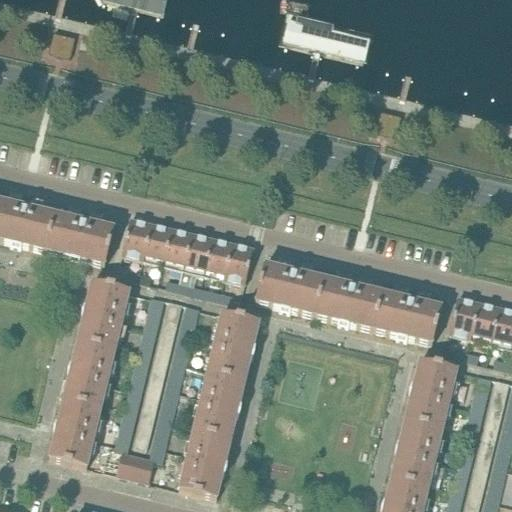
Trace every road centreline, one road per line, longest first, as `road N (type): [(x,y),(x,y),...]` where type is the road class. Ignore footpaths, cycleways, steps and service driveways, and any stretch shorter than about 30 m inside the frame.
road 1 (secondary): [(511,200),(0,75)]
road 2 (residential): [(0,173),(511,296)]
road 3 (residential): [(148,511),(0,476)]
